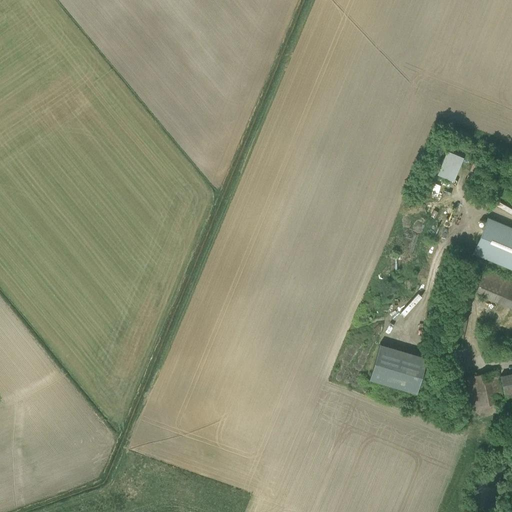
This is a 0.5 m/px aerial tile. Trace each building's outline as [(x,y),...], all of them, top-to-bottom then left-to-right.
[(445,149),(435,173),(452,180),(463,156),(445,149)] [(511,227),(487,217),(472,252),(511,268),(511,227)] [(474,293),(511,308),(511,280),(484,269),(474,293)] [(390,319),(401,328),(405,324),(399,319),(421,296),(416,291),(390,319)] [(448,341),(460,345),(469,313),(456,309),(448,341)] [(425,359),(379,345),(369,380),(415,394),(425,359)] [(466,377),(475,419),(506,412),(497,370),(466,377)] [(511,372),(500,375),(505,401),(511,399),(511,372)]
